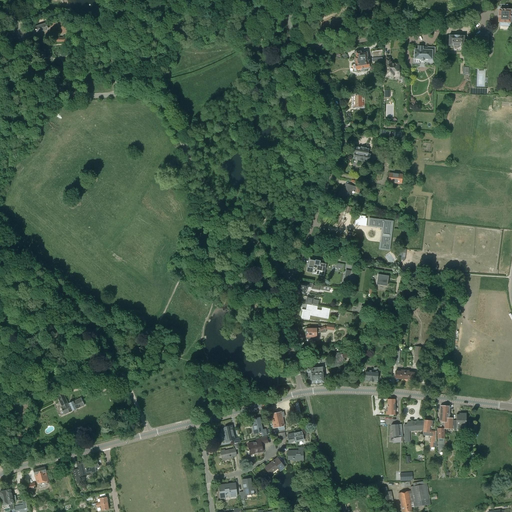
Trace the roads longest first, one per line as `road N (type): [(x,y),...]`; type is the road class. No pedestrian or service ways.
road 1 (unclassified): [(293,275),(209,190),(158,100),(75,95),(37,76),(10,0)]
road 2 (residential): [(293,275),(342,129),(332,96),(296,49)]
road 3 (tertiary): [(511,407),(305,392)]
road 4 (residential): [(296,49),(416,31),(482,0)]
road 5 (track): [(124,378),(83,311),(0,231)]
road 6 (unclassified): [(386,484),(333,489),(305,392)]
road 7 (tertiary): [(148,433),(0,474)]
